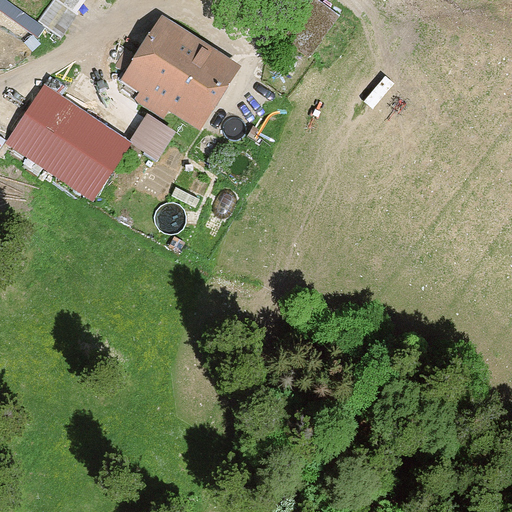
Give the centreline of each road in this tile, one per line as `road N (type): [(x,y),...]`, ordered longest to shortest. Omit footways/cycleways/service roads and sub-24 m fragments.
road 1 (track): [(0,96),(141,0)]
road 2 (track): [(165,0),(243,51),(289,0)]
